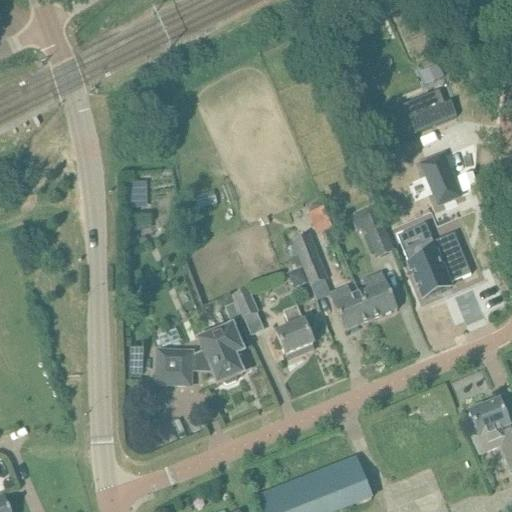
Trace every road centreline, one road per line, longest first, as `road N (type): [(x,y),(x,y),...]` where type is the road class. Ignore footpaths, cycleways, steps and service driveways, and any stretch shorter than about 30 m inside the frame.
road 1 (tertiary): [(110,498),(84,137),(48,27)]
road 2 (residential): [(110,498),(511,331)]
